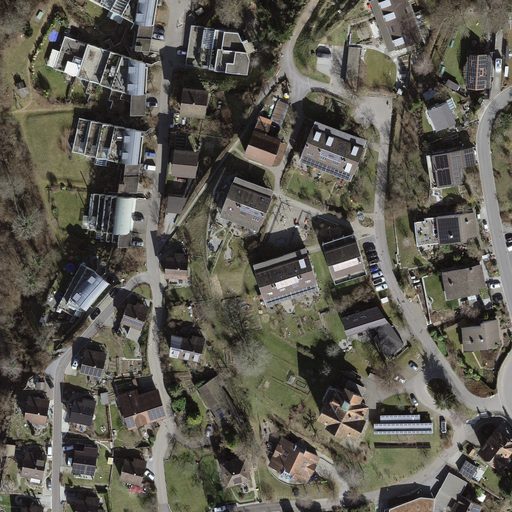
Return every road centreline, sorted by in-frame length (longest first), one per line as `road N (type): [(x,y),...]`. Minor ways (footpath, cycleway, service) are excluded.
road 1 (residential): [(230,511),(341,503),(425,476),(450,450),(459,425),(422,394),(428,371),(442,365)]
road 2 (residential): [(511,289),(483,142),(491,114),(511,92)]
